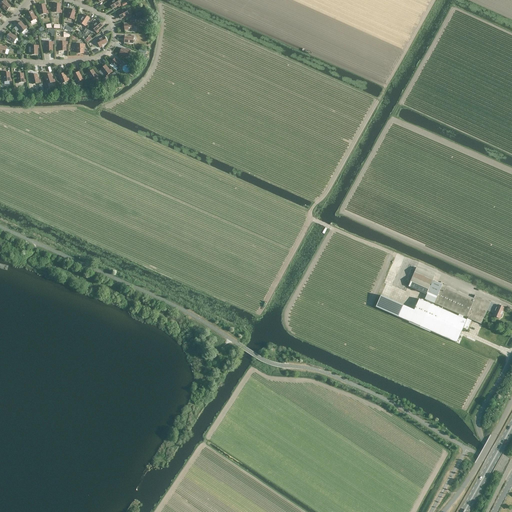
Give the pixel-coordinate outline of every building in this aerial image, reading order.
[(7,1),(6,0),(4,0),(0,4),(0,5),(6,11),(11,6),(6,2),(7,1)] [(119,7),(121,5),(117,0),(114,0),(109,3),(112,9),(118,5),(119,7)] [(61,13),(61,10),(60,10),(60,4),(54,3),(53,12),(61,13)] [(48,13),(48,11),(46,11),(45,5),(39,6),(40,15),(48,13)] [(70,9),(68,14),(67,17),(74,20),(75,17),(74,17),(76,11),(70,9)] [(118,13),(121,19),(127,16),(127,17),(129,16),(126,9),(118,13)] [(26,14),(30,22),(37,18),(36,16),(35,17),(32,11),(26,14)] [(86,26),(87,24),(86,24),(89,18),(84,15),(79,22),(86,26)] [(99,31),(98,30),(103,26),(98,21),(92,27),(97,33),(99,31)] [(133,21),(130,21),(130,23),(124,24),(125,30),(133,29),(133,21)] [(16,26),(22,33),(28,28),(26,26),(25,27),(21,22),(16,26)] [(6,38),(13,43),(18,36),(16,35),(15,36),(10,33),(6,38)] [(131,37),(125,36),(124,42),(133,43),(134,35),(131,35),(131,37)] [(101,45),(107,42),(104,36),(96,40),(100,47),(102,46),(101,45)] [(140,47),(138,51),(143,53),(142,54),(145,55),(147,50),(140,47)] [(128,57),(131,50),(128,49),(128,50),(122,48),(119,54),(128,57)] [(123,62),(121,60),(120,62),(115,58),(111,63),(118,68),(123,62)] [(111,69),(109,70),(106,65),(101,69),(106,76),(112,71),(111,69)] [(92,80),(99,76),(98,74),(96,75),(93,70),(87,73),(92,80)] [(10,72),(3,73),(4,82),(12,81),(12,78),(10,79),(10,72)] [(77,82),(84,79),(83,77),(82,77),(79,72),(73,75),(77,82)] [(17,74),(18,83),(26,82),(26,80),(24,80),(23,73),(17,74)] [(62,83),(68,81),(69,80),(69,78),(67,79),(65,73),(59,75),(62,83)] [(31,76),(33,84),(40,82),(40,80),(38,80),(37,74),(31,76)] [(51,74),(45,76),(47,84),(55,82),(54,79),(53,80),(51,74)] [(376,307),(419,326),(456,343),(463,328),(467,330),(471,321),(467,319),(466,320),(462,318),(463,316),(481,324),(487,310),(494,314),(493,315),(499,318),(499,317),(500,318),(501,317),(502,315),(502,314),(501,313),(504,308),(490,302),(475,295),(473,299),(446,287),(446,286),(433,280),(435,276),(416,268),(408,286),(427,294),(424,299),(434,303),(459,314),(458,316),(419,299),(414,310),(381,296),(376,307)]
